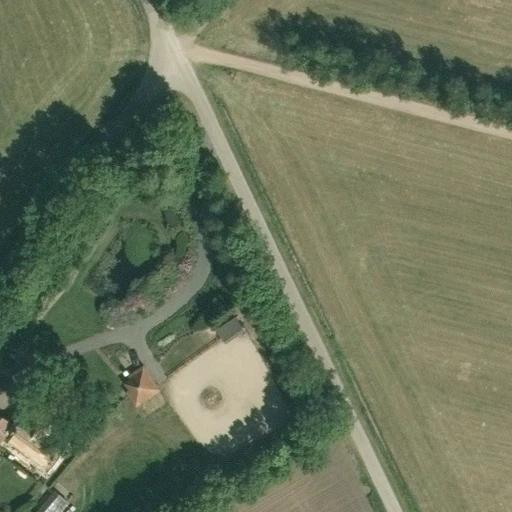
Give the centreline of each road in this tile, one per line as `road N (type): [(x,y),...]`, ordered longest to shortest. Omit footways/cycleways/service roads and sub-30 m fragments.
road 1 (unclassified): [(396,511),(173,47)]
road 2 (track): [(173,47),(511,132)]
road 3 (unclassified): [(0,279),(173,47)]
